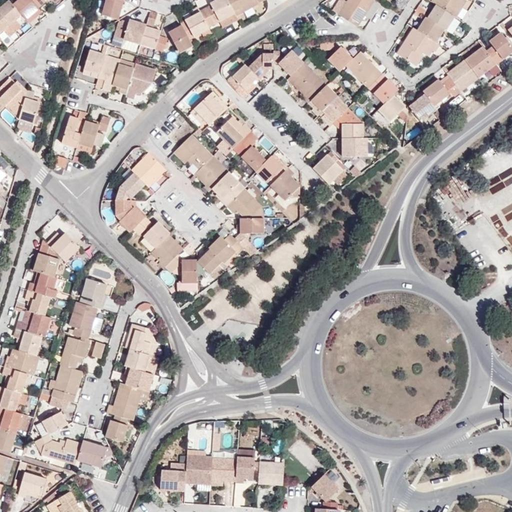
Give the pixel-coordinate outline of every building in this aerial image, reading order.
[(9,0),(0,7),(0,13),(10,25),(16,20),(22,14),(13,4),(9,0)] [(22,14),(26,20),(39,9),(38,7),(46,1),(45,0),(18,0),(13,4),(22,14)] [(128,0),(106,0),(102,15),(118,20),(120,19),(124,1),(128,2),(128,0)] [(219,21),(235,13),(228,0),(217,0),(211,3),(212,5),(219,21)] [(259,3),(257,0),(228,0),(235,13),(236,15),(259,3)] [(348,0),(339,15),(357,27),(374,0),(348,0)] [(455,17),(456,17),(467,1),(465,0),(432,0),(432,2),(437,5),(455,17)] [(212,5),(207,7),(215,24),(220,22),(219,21),(212,5)] [(445,29),(446,30),(455,17),(437,5),(428,18),(445,29)] [(200,11),(198,7),(192,10),(194,15),(185,20),(194,37),(202,33),(210,29),(209,27),(200,11)] [(207,7),(200,11),(209,27),(215,24),(207,7)] [(0,13),(0,32),(3,30),(10,25),(0,13)] [(223,28),(238,20),(236,15),(235,13),(219,21),(220,22),(223,28)] [(428,18),(427,17),(418,31),(436,42),(445,29),(428,18)] [(160,36),(161,31),(154,29),(156,20),(149,18),(147,25),(141,44),(156,49),(160,36)] [(10,25),(16,32),(22,27),(16,20),(10,25)] [(124,39),(141,44),(147,25),(130,20),(124,39)] [(185,20),(181,23),(182,26),(190,39),(194,37),(185,20)] [(10,38),(16,32),(10,25),(3,30),(10,38)] [(180,53),(193,46),(190,39),(182,26),(169,33),(180,53)] [(436,51),(440,44),(436,42),(418,31),(414,28),(397,54),(416,66),(424,53),(429,56),(433,50),(436,51)] [(204,37),(212,34),(210,29),(202,33),(204,37)] [(487,51),(497,64),(511,51),(511,46),(501,33),(489,42),(493,47),(487,51)] [(160,36),(156,49),(164,52),(168,38),(160,36)] [(334,49),(333,42),(320,44),(321,47),(317,48),(317,51),(334,49)] [(139,50),(154,54),(156,49),(141,44),(139,50)] [(465,60),(479,77),(488,70),(497,64),(487,51),(483,46),(465,60)] [(346,66),(353,60),(341,47),(329,59),(341,72),(346,66)] [(91,75),(98,77),(105,55),(90,50),(84,70),(92,72),(91,75)] [(291,76),(304,63),(291,51),(279,63),(291,76)] [(383,75),(360,52),(353,60),(346,66),(369,88),(383,75)] [(269,70),(274,70),(274,54),(263,54),(248,67),(260,80),(269,70)] [(105,80),(104,87),(103,89),(110,91),(111,89),(119,64),(120,59),(105,55),(98,77),(105,80)] [(133,68),(135,64),(120,59),(119,64),(133,68)] [(461,91),(479,77),(465,60),(447,73),(451,78),(461,91)] [(302,97),(309,103),(311,101),(326,86),(304,63),(291,76),(289,79),(304,95),(302,97)] [(127,89),(133,68),(119,64),(111,89),(112,90),(113,88),(119,90),(119,87),(127,89)] [(126,92),(125,96),(134,99),(136,93),(142,94),(152,83),(156,70),(135,64),(133,68),(127,89),(126,92)] [(245,65),(233,77),(237,83),(232,87),(244,99),(249,93),(262,81),(260,80),(248,67),(245,65)] [(393,95),(399,90),(383,75),(369,88),(385,104),(393,95)] [(98,77),(96,84),(104,87),(105,80),(98,77)] [(233,77),(227,82),(232,87),(237,83),(233,77)] [(0,99),(6,106),(19,119),(27,91),(24,88),(21,90),(15,83),(9,78),(0,86),(0,99)] [(454,96),(461,91),(451,78),(443,83),(454,96)] [(439,79),(424,92),(434,106),(450,94),(439,79)] [(17,81),(15,83),(21,90),(24,88),(17,81)] [(286,82),(281,87),(285,91),(290,86),(286,82)] [(338,97),(326,86),(311,101),(323,112),(337,97),(338,97)] [(27,91),(19,119),(34,124),(40,103),(32,100),(34,96),(34,93),(27,91)] [(217,103),(221,100),(213,91),(209,94),(217,103)] [(421,122),(437,110),(434,106),(424,92),(417,97),(419,99),(410,107),(421,122)] [(210,126),(228,108),(221,100),(217,103),(209,94),(195,108),(206,121),(210,126)] [(405,107),(393,95),(385,104),(379,110),(391,121),(402,110),(405,107)] [(322,118),(331,126),(335,122),(349,109),(337,97),(323,112),(325,114),(322,118)] [(202,125),(206,121),(195,108),(191,113),(202,125)] [(343,130),(343,139),(364,138),(363,124),(349,109),(335,122),(343,130)] [(87,114),(80,112),(78,118),(70,116),(62,143),(77,148),(79,143),(85,121),(87,114)] [(79,143),(93,148),(99,129),(107,131),(111,118),(103,116),(101,122),(100,125),(93,123),(85,121),(79,143)] [(243,139),(251,131),(244,124),(242,126),(232,116),(216,132),(233,149),(243,139)] [(192,135),(174,152),(185,163),(187,161),(189,159),(193,164),(199,170),(213,156),(192,135)] [(364,138),(343,139),(343,157),(368,157),(368,139),(364,138)] [(233,149),(256,171),(267,161),(259,153),(251,146),(251,147),(243,139),(233,149)] [(79,143),(77,148),(92,153),(93,148),(79,143)] [(259,153),(267,161),(271,157),(263,149),(259,153)] [(339,159),(331,151),(328,154),(336,162),(339,159)] [(150,152),(132,170),(135,173),(146,184),(149,187),(166,169),(150,152)] [(280,160),(274,154),(272,156),(278,162),(280,160)] [(313,168),(329,185),(344,171),(336,162),(328,154),(313,168)] [(66,167),(68,159),(58,156),(56,164),(66,167)] [(199,170),(195,174),(211,190),(212,188),(229,172),(213,156),(199,170)] [(270,186),(271,185),(288,168),(280,160),(278,162),(272,156),(271,157),(267,161),(256,171),(270,186)] [(345,165),(352,172),(356,167),(349,160),(345,165)] [(511,163),(484,177),(491,192),(511,182),(511,163)] [(289,197),(300,196),(301,186),(291,177),(294,173),(288,168),(271,185),(286,201),(289,197)] [(222,201),(227,206),(245,188),(229,172),(212,188),(223,199),(222,201)] [(131,198),(146,184),(135,173),(120,187),(131,198)] [(245,188),(227,206),(234,212),(237,209),(246,218),(263,218),(264,218),(262,206),(245,188)] [(114,217),(130,233),(133,229),(145,218),(134,207),(132,210),(132,200),(114,200),(114,217)] [(152,223),(146,217),(145,218),(133,229),(140,235),(152,223)] [(246,218),(241,218),(241,233),(264,233),(263,218),(246,218)] [(169,235),(170,233),(158,221),(144,235),(156,248),(169,235)] [(58,241),(63,237),(59,232),(54,237),(58,241)] [(48,243),(55,251),(66,262),(80,248),(66,233),(63,237),(58,241),(54,237),(48,243)] [(244,247),(244,248),(250,242),(241,233),(235,238),(244,247)] [(235,238),(231,234),(225,240),(221,236),(209,248),(210,249),(223,261),(224,263),(236,250),(239,253),(244,247),(235,238)] [(156,248),(152,252),(161,261),(166,267),(176,257),(184,249),(169,235),(156,248)] [(44,239),(34,270),(38,272),(42,273),(55,277),(60,259),(53,257),(55,251),(48,243),(44,239)] [(207,271),(210,273),(223,261),(210,249),(197,262),(197,275),(207,271)] [(224,263),(227,265),(239,253),(236,250),(224,263)] [(171,273),(182,263),(176,257),(166,267),(171,273)] [(182,283),(198,282),(197,275),(197,262),(197,260),(181,259),(182,263),(182,283)] [(214,278),(227,265),(224,263),(223,261),(210,273),(214,278)] [(31,283),(29,290),(51,297),(56,298),(58,291),(54,289),(58,278),(55,277),(42,273),(38,285),(34,284),(31,283)] [(98,308),(103,309),(105,303),(102,302),(105,294),(108,285),(88,278),(81,303),(98,308)] [(51,297),(29,290),(26,299),(29,300),(33,302),(32,306),(31,311),(35,313),(45,316),(51,297)] [(51,318),(56,299),(56,298),(51,297),(45,316),(51,318)] [(76,328),(74,335),(89,339),(98,308),(81,303),(77,302),(70,326),(76,328)] [(31,311),(26,310),(23,321),(31,324),(35,313),(31,311)] [(19,321),(17,328),(42,336),(45,337),(51,318),(45,316),(35,313),(31,324),(23,321),(19,321)] [(132,324),(126,348),(130,349),(150,355),(153,344),(151,342),(153,337),(148,328),(132,324)] [(42,336),(17,328),(14,337),(18,338),(23,340),(22,344),(20,351),(37,356),(42,336)] [(70,333),(61,365),(62,365),(76,369),(78,362),(80,357),(84,358),(85,358),(91,340),(89,339),(74,335),(70,333)] [(101,359),(105,344),(97,341),(93,357),(101,359)] [(20,351),(14,349),(11,357),(8,368),(28,374),(34,376),(40,356),(37,356),(20,351)] [(130,349),(127,361),(125,366),(127,366),(145,372),(150,355),(130,349)] [(150,355),(145,372),(155,375),(160,358),(155,356),(150,355)] [(74,403),(83,371),(76,369),(62,365),(57,381),(52,380),(49,389),(54,390),(52,396),(71,402),(74,403)] [(142,389),(150,391),(155,375),(145,372),(127,366),(125,374),(129,376),(126,385),(142,389)] [(22,393),(28,374),(8,368),(6,367),(3,375),(7,376),(11,377),(10,383),(8,389),(21,393),(22,393)] [(109,405),(107,413),(115,415),(129,419),(133,421),(139,400),(142,389),(126,385),(121,383),(114,406),(109,405)] [(0,407),(16,412),(18,403),(21,393),(8,389),(6,388),(3,399),(0,397),(0,407)] [(147,402),(150,391),(142,389),(139,400),(147,402)] [(26,406),(29,395),(22,393),(21,393),(18,403),(26,406)] [(52,396),(50,407),(68,411),(71,402),(52,396)] [(1,429),(17,433),(18,428),(22,414),(16,412),(0,407),(0,415),(4,417),(1,429)] [(50,434),(69,424),(62,412),(43,422),(50,434)] [(25,430),(29,416),(22,414),(18,428),(25,430)] [(129,419),(115,415),(113,421),(127,425),(129,419)] [(128,425),(127,425),(113,421),(111,420),(105,437),(123,442),(128,425)] [(0,449),(11,453),(17,433),(1,429),(0,432),(0,449)] [(42,454),(76,464),(77,460),(82,444),(67,439),(67,441),(65,445),(60,444),(53,441),(49,435),(35,442),(42,454)] [(107,448),(83,440),(82,444),(77,460),(101,467),(104,459),(107,448)] [(114,454),(109,444),(107,448),(104,459),(114,454)] [(255,450),(237,449),(237,457),(255,458),(255,450)] [(212,458),(212,457),(187,456),(186,463),(186,472),(185,483),(200,484),(210,484),(210,483),(210,480),(212,458)] [(255,458),(237,457),(237,460),(235,481),(235,483),(243,483),(244,478),(253,479),(255,462),(255,458)] [(237,460),(212,458),(210,480),(222,480),(235,481),(237,460)] [(186,463),(170,462),(170,471),(186,472),(186,463)] [(285,463),(259,462),(258,479),(258,483),(283,485),(283,484),(285,463)] [(160,490),(185,491),(185,483),(186,472),(170,471),(161,471),(160,490)] [(42,495),(46,479),(25,473),(18,495),(26,497),(27,494),(28,491),(42,495)] [(338,490),(324,474),(311,487),(326,502),(338,490)] [(41,498),(47,493),(46,492),(50,480),(46,479),(42,495),(41,498)] [(81,511),(69,492),(48,505),(52,511),(81,511)]
